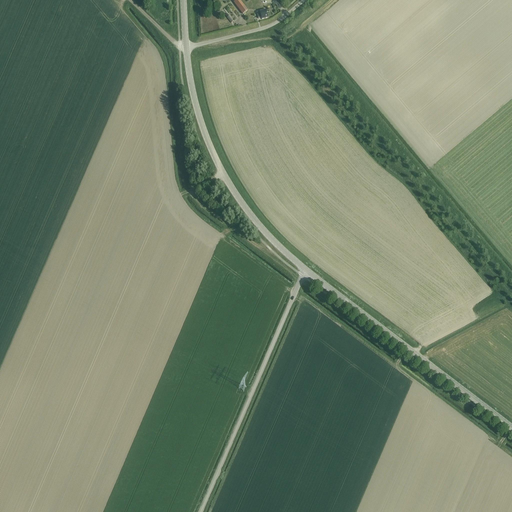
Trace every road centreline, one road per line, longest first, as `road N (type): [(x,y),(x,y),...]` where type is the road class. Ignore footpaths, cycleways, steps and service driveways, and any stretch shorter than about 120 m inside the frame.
road 1 (unclassified): [(199,511),(306,271)]
road 2 (tertiary): [(306,271),(261,229),(223,175),(192,96),(186,47)]
road 3 (tertiary): [(511,429),(306,271)]
road 4 (unclassified): [(186,47),(271,26),(306,0)]
